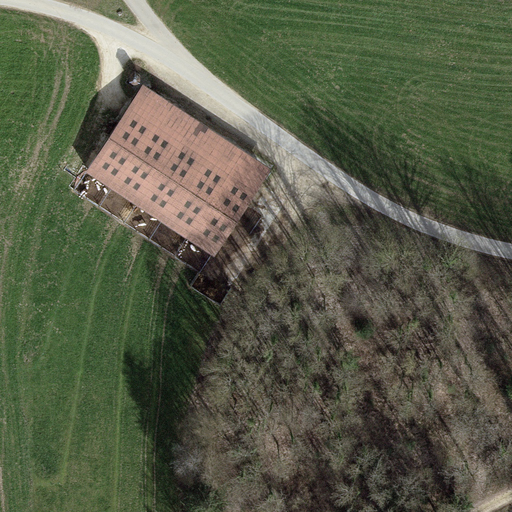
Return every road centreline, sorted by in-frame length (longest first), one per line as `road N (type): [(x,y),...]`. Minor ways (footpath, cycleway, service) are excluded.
road 1 (track): [(511,251),(440,231),(353,189),(179,60)]
road 2 (track): [(179,60),(83,17),(19,0)]
